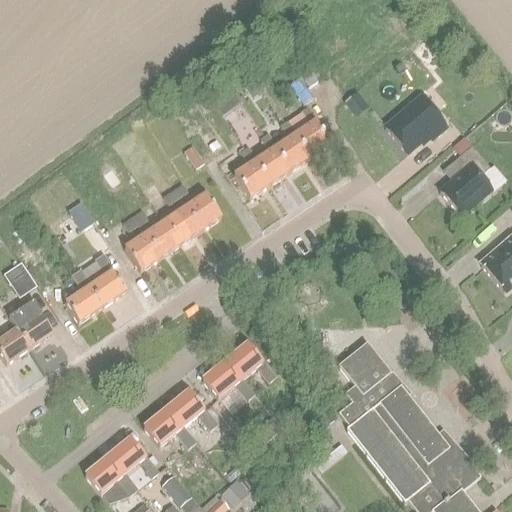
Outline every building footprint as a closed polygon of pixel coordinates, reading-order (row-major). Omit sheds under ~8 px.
[(317,87),(306,70),(297,75),(309,92),(317,87)] [(238,74),(229,77),(234,92),(243,89),(238,74)] [(230,87),(210,101),(217,110),(216,111),(222,120),(243,106),(230,87)] [(420,100),(384,130),(402,153),(408,160),(429,142),(432,146),(447,133),(442,127),(420,100)] [(295,140),(310,164),(330,151),(315,127),(317,126),(308,113),(300,118),(300,119),(298,120),(299,121),(291,126),(299,137),(297,139),(295,140)] [(277,152),(275,154),(291,177),(310,164),(295,140),(297,139),(288,126),(280,131),(289,145),(277,152)] [(257,166),(255,167),(270,191),(291,177),(275,154),(277,152),(268,139),(259,145),(268,158),(257,166)] [(216,144),(209,149),(213,155),(220,150),(216,144)] [(192,151),(184,156),(191,167),(199,161),(192,151)] [(248,171),(234,181),(249,205),(270,191),(255,167),(257,166),(248,152),(239,158),(248,171)] [(460,222),(469,214),(491,195),(479,182),(489,173),(471,152),(460,161),(469,172),(439,197),(460,222)] [(172,196),(177,205),(187,198),(181,190),(172,196)] [(168,211),(177,205),(172,196),(162,203),(168,211)] [(205,200),(185,214),(201,238),(221,224),(205,200)] [(81,207),(69,215),(82,236),(94,228),(81,207)] [(185,214),(164,227),(180,251),(201,238),(185,214)] [(180,251),(164,227),(154,235),(142,216),(132,223),(137,230),(144,241),(160,265),(180,251)] [(129,236),(137,230),(132,223),(123,228),(129,236)] [(144,241),(124,255),(139,278),(160,265),(144,241)] [(504,297),(511,290),(511,243),(481,270),(504,297)] [(113,277),(115,276),(104,259),(94,266),(105,282),(92,291),(90,292),(103,313),(126,297),(113,277)] [(22,270),(4,282),(19,305),(37,293),(22,270)] [(92,291),(84,279),(81,275),(71,281),(82,298),(65,309),(78,329),(103,313),(90,292),(92,291)] [(53,339),(41,321),(42,320),(33,307),(8,324),(16,336),(29,355),(53,339)] [(29,355),(16,336),(4,344),(0,337),(0,363),(5,371),(29,355)] [(445,455),(436,444),(439,441),(435,435),(406,399),(384,371),(367,349),(338,372),(354,392),(345,400),(346,401),(352,409),(339,419),(349,433),(346,435),(404,510),(408,507),(412,511),(472,511),(462,498),(481,483),(453,448),(445,455)] [(247,350),(225,368),(241,387),(242,385),(255,375),(268,390),(277,383),(264,367),(262,368),(247,350)] [(225,368),(202,387),(217,406),(234,392),(246,407),(255,401),(242,385),(241,387),(225,368)] [(188,398),(167,415),(182,435),(184,433),(197,423),(209,438),(218,431),(205,415),(203,416),(188,398)] [(167,415),(143,434),(159,453),(175,440),(188,455),(196,448),(184,433),(182,435),(167,415)] [(300,454),(337,423),(332,417),(293,446),(300,454)] [(258,434),(244,446),(253,458),(268,445),(258,434)] [(130,445),(108,463),(124,482),(126,481),(139,470),(151,485),(159,478),(147,462),(145,464),(130,445)] [(239,446),(230,454),(244,470),(253,463),(239,446)] [(335,464),(349,454),(343,446),(329,457),(335,464)] [(108,463),(85,482),(100,501),(102,500),(109,509),(129,502),(138,496),(126,481),(124,482),(108,463)] [(139,470),(126,481),(138,496),(151,485),(139,470)] [(178,511),(180,511),(191,503),(173,481),(161,491),(178,511)] [(236,511),(248,501),(236,488),(224,498),(236,511)]
